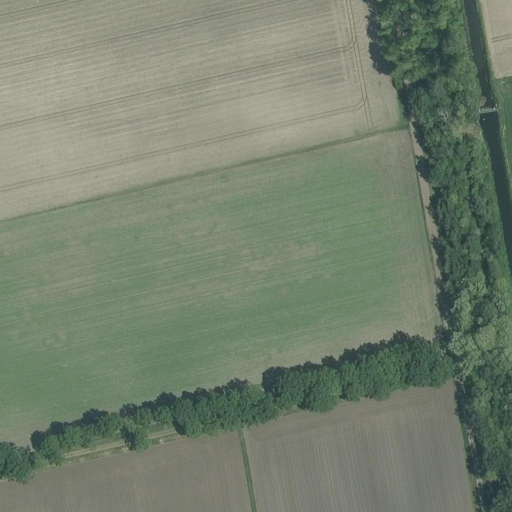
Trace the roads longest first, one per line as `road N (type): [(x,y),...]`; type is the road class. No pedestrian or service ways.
road 1 (track): [(397,0),(494,511)]
road 2 (track): [(476,357),(0,471)]
